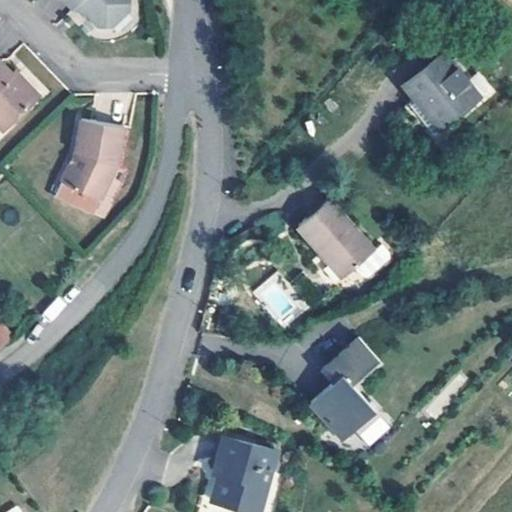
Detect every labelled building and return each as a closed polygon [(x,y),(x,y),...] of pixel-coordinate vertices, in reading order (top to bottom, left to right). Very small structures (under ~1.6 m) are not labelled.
[(67,0),(71,4),(73,2),(75,0),(76,0),(85,9),(98,23),(108,24),(129,5),(128,0),(67,0)] [(85,9),(76,0),(75,0),(73,2),(82,12),(85,9)] [(445,50),(435,37),(394,67),(403,81),(445,50)] [(481,96),(445,50),(403,81),(424,109),(419,114),(434,132),(481,96)] [(17,81),(0,63),(0,128),(36,94),(21,78),(17,81)] [(120,124),(79,116),(73,147),(57,178),(96,197),(112,164),(120,124)] [(96,197),(57,178),(54,188),(92,205),(96,197)] [(373,253),(329,199),(298,225),(342,279),(353,269),(360,278),(366,279),(388,261),(389,255),(382,246),(373,253)] [(283,329),(308,307),(275,271),(251,292),(283,329)] [(241,336),(243,325),(243,321),(224,319),(223,325),(222,333),(241,336)] [(0,341),(15,330),(7,320),(3,323),(0,326),(0,325),(0,341)] [(329,380),(307,400),(342,437),(373,407),(349,382),(376,358),(355,335),(318,368),(329,380)] [(273,447),(218,435),(210,472),(216,473),(211,500),(259,511),(273,447)]
